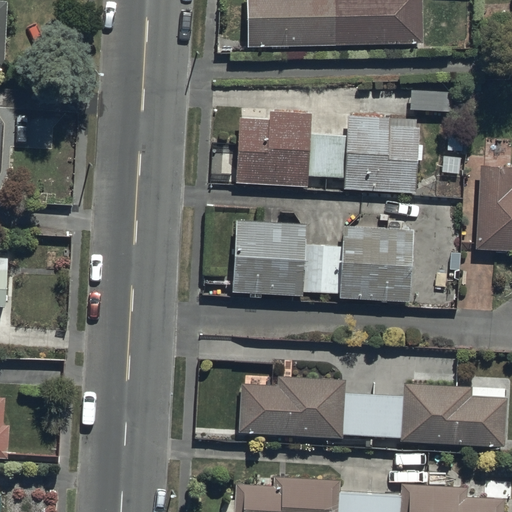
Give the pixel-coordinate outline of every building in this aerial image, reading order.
[(244,0),(246,48),(423,43),(421,0),(244,0)] [(268,113),(238,111),(235,178),(305,180),(305,172),(342,173),(342,184),(415,187),(417,123),(387,122),(387,113),(346,111),(345,133),(309,132),(310,109),(268,107),(268,113)] [(511,158),(470,156),(467,239),(473,239),(472,244),(511,245),(511,158)] [(409,296),(410,223),(342,221),(342,242),(304,241),(304,217),(232,215),(230,289),(302,290),(302,288),(339,289),(339,295),(409,296)] [(0,237),(0,311),(10,312),(15,239),(0,237)] [(277,380),(241,377),(239,428),(342,434),(343,431),(399,433),(399,435),(505,440),(507,394),(504,394),(505,382),(401,377),(400,391),(344,388),(345,375),(277,372),(277,380)] [(271,479),(234,479),(234,495),(233,495),(231,495),(230,495),(229,496),(228,496),(227,497),(226,498),(225,498),(224,499),(223,500),(222,501),(222,502),(221,503),(221,504),(220,505),(220,507),(220,508),(220,509),(220,510),(220,511),(219,511),(502,511),(503,495),(509,495),(510,477),(484,475),(483,492),(464,491),(464,484),(400,481),(400,490),(340,487),(341,475),(271,472),(271,479)]
